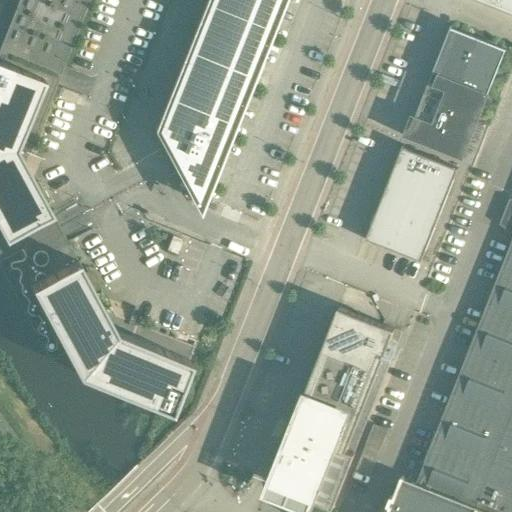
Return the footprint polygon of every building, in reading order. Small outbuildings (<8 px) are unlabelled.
[(19,0),(0,49),(0,267),(50,360),(66,352),(77,373),(156,411),(174,418),(193,367),(187,365),(195,347),(129,321),(135,307),(134,307),(133,309),(106,299),(101,289),(100,289),(101,291),(96,294),(81,267),(55,218),(33,178),(41,159),(44,160),(44,159),(30,154),(91,0),(19,0)] [(217,152),(277,0),(208,0),(157,129),(197,203),(217,152)] [(511,0),(486,0),(511,10),(511,0)] [(452,24),(407,137),(408,138),(409,136),(463,157),(505,50),(506,50),(506,49),(452,27),(453,25),(452,24)] [(367,240),(367,239),(422,261),(458,168),(404,147),(404,145),(403,144),(366,240),(367,240)] [(511,511),(511,200),(502,224),(511,231),(511,245),(417,484),(404,478),(404,476),(402,475),(394,496),(391,495),(387,505),(390,506),(387,511),(511,511)] [(173,236),(167,250),(177,254),(183,240),(173,236)] [(303,398),(280,457),(277,466),(279,467),(266,498),(271,500),(287,506),(301,511),(317,511),(320,506),(333,510),(403,332),(339,307),(303,398)] [(388,430),(374,424),(357,470),(371,475),(388,430)]
